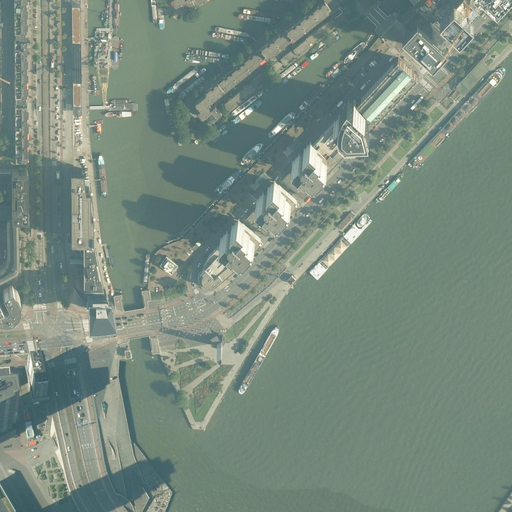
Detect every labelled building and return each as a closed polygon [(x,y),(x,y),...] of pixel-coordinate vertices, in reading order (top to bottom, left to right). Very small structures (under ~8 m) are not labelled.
[(172,0),(173,2),(175,2),(175,3),(176,3),(176,4),(181,2),(185,9),(195,3),(193,0),(186,0),(185,1),(184,0),(172,0)] [(335,2),(336,0),(320,0),(318,0),(318,1),(318,2),(313,6),(320,15),(334,4),(333,3),(335,1),(335,2)] [(448,0),(440,9),(442,11),(444,13),(456,24),(458,26),(460,28),(474,13),(472,11),(480,3),(478,2),(479,0),(448,0)] [(26,1),(14,2),(7,2),(7,15),(14,15),(26,15),(26,14),(26,10),(24,10),(24,7),(26,7),(26,3),(26,1)] [(72,5),(71,5),(72,105),(73,105),(81,105),(80,5),(75,5),(72,5)] [(313,6),(308,10),(307,10),(307,9),(306,9),(306,10),(305,10),(305,11),(305,12),(300,16),(308,25),(320,15),(313,6)] [(406,21),(403,24),(408,29),(413,33),(413,34),(416,37),(418,38),(425,45),(433,53),(439,47),(439,46),(442,43),(446,39),(448,37),(446,35),(451,29),(444,23),(442,26),(435,20),(433,23),(431,21),(428,18),(427,18),(427,17),(425,15),(424,15),(423,14),(422,13),(418,9),(406,21)] [(26,15),(14,15),(7,15),(8,29),(14,29),(15,29),(24,29),(26,29),(26,28),(27,28),(26,23),(24,23),(24,21),(26,21),(26,16),(26,15)] [(308,25),(300,16),(295,20),(294,19),(293,20),(292,20),(292,21),(292,22),(291,23),(287,26),(294,35),(294,36),(308,25)] [(331,17),(325,22),(330,28),(333,25),(334,25),(335,25),(335,24),(336,23),(331,17)] [(325,22),(318,27),(323,33),(324,33),(325,33),(325,32),(325,31),(330,28),(325,22)] [(279,31),(279,32),(278,33),(274,36),(282,45),(294,35),(287,26),(287,27),(286,26),(282,30),(281,29),(280,29),(279,30),(279,31)] [(318,27),(312,32),(317,38),(321,35),(322,35),(322,34),(323,33),(318,27)] [(15,29),(14,29),(8,29),(8,38),(14,38),(15,38),(24,38),(24,29),(15,29)] [(97,31),(95,31),(94,39),(94,68),(111,68),(112,32),(97,31)] [(306,37),(306,38),(310,43),(311,43),(312,43),(313,42),(313,41),(317,38),(312,32),(306,37)] [(265,43),(261,46),(268,56),(282,45),(274,36),(269,40),(269,39),(268,39),(267,39),(267,40),(266,40),(266,41),(266,42),(265,43)] [(15,38),(14,38),(8,38),(8,52),(14,52),(26,52),(26,51),(27,51),(27,46),(25,46),(25,44),(27,44),(27,39),(26,39),(26,38),(24,38),(15,38)] [(306,38),(299,43),(304,49),(308,46),(309,46),(310,45),(310,44),(311,44),(310,43),(306,38)] [(299,43),(293,48),(298,54),(299,53),(299,54),(300,53),(300,52),(304,49),(299,43)] [(251,70),(263,59),(266,58),(268,56),(261,46),(259,48),(256,50),(252,54),(251,53),(250,53),(249,53),(249,54),(249,55),(243,60),(243,61),(251,70)] [(293,48),(286,53),(291,59),(295,56),(296,56),(297,55),(298,54),(293,48)] [(26,52),(14,52),(8,52),(8,66),(14,65),(26,66),(26,64),(27,64),(27,60),(25,60),(25,57),(27,57),(27,53),(26,53),(26,52)] [(288,62),(291,59),(286,53),(280,58),(285,64),(286,63),(287,64),(287,63),(288,62)] [(54,180),(53,82),(63,82),(63,87),(65,87),(65,72),(63,72),(63,74),(53,74),(53,54),(51,54),(39,54),(39,74),(36,74),(36,72),(34,72),(34,87),(36,87),(36,82),(39,82),(39,180),(38,191),(39,214),(39,221),(39,227),(40,231),(40,234),(40,240),(41,244),(41,246),(41,250),(42,252),(42,256),(43,259),(44,266),(46,276),(48,276),(62,272),(61,267),(60,259),(59,256),(59,254),(58,246),(57,238),(57,235),(56,230),(56,224),(56,220),(56,217),(56,211),(58,211),(58,216),(60,216),(60,201),(58,201),(58,203),(56,203),(55,190),(54,180)] [(404,63),(398,57),(357,101),(362,106),(364,108),(370,113),(375,118),(376,119),(417,75),(411,70),(404,63)] [(464,89),(486,65),(483,62),(480,60),(479,61),(477,63),(476,61),(463,75),(465,76),(462,79),(458,83),(464,89)] [(251,70),(243,61),(239,64),(238,64),(237,64),(236,65),(236,66),(237,66),(232,70),(239,80),(251,70)] [(26,66),(14,65),(8,66),(8,79),(14,79),(26,79),(26,78),(27,78),(27,73),(25,73),(25,71),(27,71),(27,67),(26,67),(26,66)] [(232,70),(226,74),(225,74),(224,74),(224,75),(224,76),(223,77),(218,81),(225,89),(226,90),(239,80),(232,70)] [(263,71),(256,76),(261,82),(265,79),(266,79),(266,78),(267,77),(263,71)] [(256,76),(250,81),(255,87),(256,87),(257,86),(261,82),(256,76)] [(358,81),(355,78),(350,83),(353,87),(358,81)] [(15,93),(25,93),(26,93),(26,92),(27,92),(27,87),(25,87),(25,85),(27,85),(27,80),(26,80),(26,79),(14,79),(8,79),(8,93),(14,93),(15,93)] [(218,80),(213,84),(213,83),(212,83),(211,83),(211,84),(211,85),(211,86),(205,90),(212,99),(212,100),(225,89),(218,81),(218,80)] [(250,81),(244,87),(249,93),(252,90),(253,90),(254,89),(254,88),(255,88),(255,87),(250,81)] [(244,87),(237,92),(242,98),(243,97),(244,98),(244,97),(244,96),(249,93),(244,87)] [(206,93),(196,101),(201,107),(200,108),(200,109),(206,104),(206,105),(212,99),(205,90),(205,91),(206,93)] [(237,92),(231,97),(236,103),(240,100),(241,99),(242,98),(237,92)] [(25,102),(25,93),(15,93),(14,93),(8,93),(8,102),(15,102),(25,102)] [(370,113),(364,108),(362,106),(357,101),(356,103),(355,102),(356,101),(354,99),(353,99),(350,96),(348,94),(347,96),(346,97),(345,99),(344,100),(343,102),(342,104),(341,106),(341,107),(340,109),(340,111),(340,112),(339,113),(339,115),(334,121),(339,125),(355,140),(356,141),(366,130),(369,130),(369,127),(368,125),(370,123),(370,124),(371,123),(368,121),(369,121),(370,121),(371,121),(371,120),(371,119),(371,118),(374,120),(373,119),(375,118),(370,113)] [(224,102),(225,103),(229,108),(230,107),(231,108),(232,107),(232,106),(236,103),(231,97),(224,102)] [(15,102),(8,102),(8,116),(15,116),(27,116),(27,115),(27,110),(25,110),(25,108),(27,108),(27,103),(26,103),(26,102),(25,102),(15,102)] [(210,110),(206,105),(206,104),(200,109),(200,108),(197,111),(200,114),(201,115),(202,115),(203,115),(203,116),(208,113),(213,119),(222,112),(218,107),(212,112),(210,110)] [(27,116),(15,116),(8,116),(8,129),(15,130),(27,129),(27,128),(27,124),(25,124),(25,121),(27,121),(27,117),(27,116)] [(356,141),(355,140),(339,125),(334,121),(330,126),(313,144),(311,142),(304,149),(306,151),(305,152),(303,155),(302,156),(299,154),(292,161),(315,182),(316,180),(319,183),(352,147),(357,143),(356,141)] [(27,129),(15,130),(8,129),(9,143),(15,143),(27,143),(27,142),(27,137),(25,137),(25,135),(27,135),(27,131),(27,129)] [(287,157),(301,143),(299,141),(297,139),(296,138),(282,152),(287,157)] [(27,143),(15,143),(9,143),(9,148),(13,148),(13,157),(15,157),(27,157),(27,156),(27,151),(25,151),(25,149),(27,149),(27,144),(27,143)] [(9,148),(6,148),(4,148),(1,148),(1,157),(4,157),(6,157),(13,157),(13,148),(9,148)] [(69,185),(67,189),(69,190),(67,194),(69,194),(67,198),(69,198),(67,202),(69,203),(67,206),(69,207),(67,210),(69,211),(67,214),(69,215),(67,219),(69,219),(67,223),(69,223),(67,227),(69,228),(69,232),(69,237),(78,237),(78,242),(79,242),(79,251),(81,251),(81,255),(83,255),(83,258),(81,258),(81,260),(81,262),(85,262),(85,269),(86,269),(87,276),(88,276),(88,283),(87,291),(86,291),(86,300),(86,313),(86,320),(91,320),(96,320),(100,319),(105,319),(110,318),(115,317),(114,316),(109,290),(105,290),(96,248),(94,247),(93,240),(92,237),(92,235),(91,217),(91,211),(89,211),(89,186),(84,186),(82,168),(82,167),(69,167),(69,168),(69,185)] [(27,218),(27,168),(6,168),(6,178),(6,204),(1,204),(0,204),(0,216),(6,216),(17,216),(17,218),(27,218)] [(281,177),(302,196),(310,187),(290,168),(281,177)] [(255,191),(268,177),(267,175),(263,172),(249,186),(255,191)] [(299,204),(296,201),(297,201),(279,184),(275,180),(268,188),(270,190),(269,191),(268,190),(266,193),(267,194),(266,195),(263,192),(256,200),(279,220),(282,223),(299,204)] [(274,226),(265,218),(254,207),(246,216),(266,234),(274,226)] [(351,211),(337,225),(341,229),(355,214),(351,211)] [(6,217),(6,229),(0,228),(0,277),(15,270),(16,269),(17,268),(17,267),(18,267),(18,266),(18,265),(17,218),(17,216),(6,216),(6,217)] [(244,261),(261,243),(259,241),(261,239),(239,219),(232,226),(234,228),(233,229),(232,229),(230,231),(231,232),(230,233),(227,231),(221,237),(220,238),(223,241),(209,255),(204,265),(205,267),(202,271),(201,272),(200,273),(200,275),(200,276),(200,278),(200,279),(200,281),(201,282),(202,284),(204,285),(205,286),(207,287),(208,287),(210,287),(211,287),(213,286),(214,286),(215,285),(244,261)] [(69,237),(69,232),(66,232),(66,242),(78,242),(78,237),(69,237)] [(196,249),(201,243),(198,240),(192,246),(196,249)] [(171,273),(176,267),(178,264),(166,255),(159,264),(171,273)] [(0,290),(0,315),(5,317),(11,315),(16,311),(19,305),(19,298),(12,285),(0,290)] [(31,405),(48,402),(41,367),(25,370),(31,405)] [(0,399),(10,399),(8,382),(8,374),(0,375),(0,399)] [(0,415),(0,444),(11,439),(12,440),(17,438),(16,434),(15,417),(13,417),(13,414),(0,415)] [(102,467),(101,460),(94,418),(74,421),(59,435),(61,439),(64,445),(62,447),(64,457),(69,478),(69,480),(71,486),(73,492),(75,497),(77,501),(78,503),(79,506),(81,509),(96,506),(94,498),(104,496),(111,494),(110,491),(106,482),(105,477),(103,472),(102,467)] [(114,492),(111,494),(104,496),(94,498),(96,506),(81,509),(81,511),(82,511),(142,511),(148,501),(132,472),(130,476),(135,503),(135,508),(135,509),(135,510),(129,507),(126,492),(114,492)]
